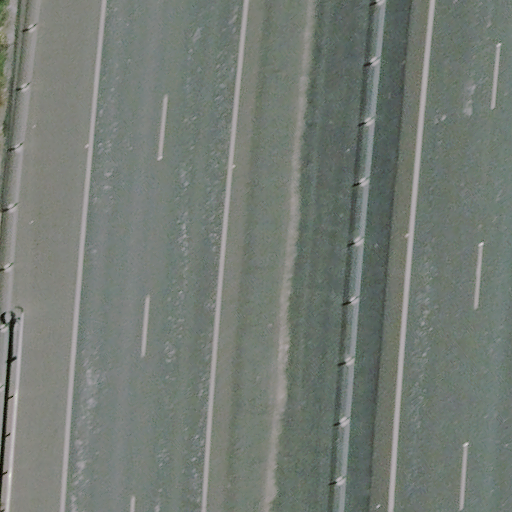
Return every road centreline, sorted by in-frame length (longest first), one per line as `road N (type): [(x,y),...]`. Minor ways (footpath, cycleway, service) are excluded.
road 1 (motorway): [(503,0),(456,511)]
road 2 (motorway): [(133,511),(172,0)]
